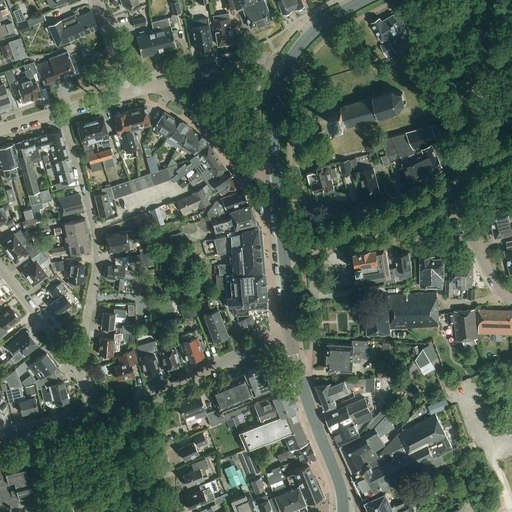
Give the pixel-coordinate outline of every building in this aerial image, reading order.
[(170,0),(174,14),(182,13),(182,11),(185,11),(182,0),(170,0)] [(223,0),(227,9),(234,7),(232,0),(223,0)] [(242,8),(249,28),(271,20),(263,0),(261,0),(254,3),(253,0),(232,0),(234,7),(235,10),(242,8)] [(277,0),(282,13),(283,13),(284,14),(290,12),(289,10),(292,9),(288,0),(277,0)] [(288,0),(292,9),(296,7),(298,8),(301,7),(302,4),(300,0),(288,0)] [(75,14),(48,25),(57,45),(98,28),(91,11),(76,17),(75,14)] [(238,40),(236,27),(232,28),(229,12),(214,15),(219,43),(238,40)] [(371,22),(381,40),(402,29),(393,13),(381,20),(380,17),(371,22)] [(195,48),(212,44),(207,17),(201,18),(200,15),(196,16),(196,19),(190,20),(195,48)] [(145,16),(133,19),(135,27),(147,24),(145,16)] [(19,24),(22,32),(30,28),(29,26),(27,20),(19,24)] [(152,30),(159,52),(165,51),(164,48),(175,45),(168,20),(151,24),(152,30)] [(0,36),(9,34),(5,24),(1,25),(0,21),(0,36)] [(12,23),(7,25),(10,34),(16,32),(12,23)] [(142,57),(159,52),(152,30),(145,32),(146,33),(136,36),(142,57)] [(16,59),(27,55),(20,38),(10,42),(16,59)] [(390,39),(380,44),(388,57),(397,52),(390,39)] [(9,43),(1,46),(5,58),(14,55),(9,43)] [(57,78),(75,71),(68,51),(50,58),(51,60),(48,61),(47,60),(37,64),(46,86),(58,81),(57,78)] [(39,86),(34,74),(38,72),(34,62),(25,65),(27,69),(24,70),(26,75),(24,76),(22,70),(14,74),(20,91),(21,91),(24,100),(39,94),(36,87),(39,86)] [(0,74),(3,82),(3,83),(4,88),(12,85),(6,71),(0,73),(0,74)] [(5,88),(4,88),(3,83),(0,83),(0,109),(11,105),(5,88)] [(345,122),(346,125),(348,124),(347,123),(358,120),(358,121),(359,121),(359,120),(370,117),(370,118),(372,117),(371,116),(378,114),(379,117),(380,117),(380,114),(387,112),(388,114),(390,114),(389,112),(397,109),(397,111),(399,110),(398,109),(402,103),(405,102),(404,100),(403,100),(401,93),(402,93),(402,91),(399,92),(393,90),(392,88),(390,88),(391,90),(383,92),(382,90),(381,91),(381,93),(374,95),(373,93),(371,93),(372,97),(366,99),(365,98),(364,98),(364,99),(353,103),(353,102),(351,102),(351,103),(342,106),(342,105),(341,106),(342,109),(329,113),(332,126),(345,122)] [(141,148),(140,143),(137,133),(135,134),(133,128),(150,124),(147,114),(148,109),(145,106),(126,110),(136,149),(141,148)] [(126,152),(136,149),(126,110),(113,114),(116,123),(114,123),(118,137),(122,136),(126,152)] [(168,135),(178,119),(164,110),(155,124),(158,126),(157,129),(168,135)] [(97,120),(90,121),(95,140),(101,138),(103,146),(111,144),(104,119),(99,121),(97,120)] [(181,121),(178,119),(168,135),(180,143),(184,136),(187,138),(192,129),(191,128),(192,128),(187,125),(187,123),(183,120),(181,121)] [(91,164),(101,161),(99,152),(95,154),(92,141),(95,140),(90,121),(86,123),(85,124),(79,126),(87,151),(91,164)] [(431,125),(383,138),(392,160),(402,156),(404,161),(402,162),(410,181),(419,178),(420,180),(428,178),(426,174),(442,167),(431,141),(437,139),(431,125)] [(35,137),(37,145),(38,147),(44,145),(45,150),(49,149),(50,148),(65,144),(61,129),(35,137)] [(180,143),(181,144),(178,147),(190,154),(192,151),(194,152),(197,149),(205,141),(204,136),(192,129),(187,138),(184,136),(180,143)] [(14,143),(19,160),(29,193),(32,204),(42,201),(50,199),(48,188),(39,191),(31,160),(40,157),(36,146),(37,145),(35,137),(14,143)] [(8,145),(5,146),(13,177),(16,176),(16,173),(18,173),(16,162),(18,162),(18,160),(19,160),(14,143),(11,144),(11,143),(7,144),(8,145)] [(143,144),(150,169),(155,167),(148,143),(143,144)] [(52,148),(55,159),(68,155),(65,144),(50,148),(49,149),(52,148)] [(185,164),(177,171),(179,174),(181,177),(195,166),(214,152),(208,144),(197,152),(198,153),(190,159),(192,162),(187,166),(185,164)] [(6,179),(13,177),(5,146),(0,146),(0,156),(6,179)] [(111,149),(99,152),(101,161),(113,157),(111,149)] [(220,160),(214,152),(195,166),(198,171),(189,178),(191,181),(220,160)] [(391,164),(388,154),(382,156),(385,166),(391,164)] [(55,159),(58,170),(71,166),(68,155),(55,159)] [(356,158),(349,160),(351,167),(358,165),(356,158)] [(227,169),(220,160),(191,181),(194,185),(204,178),(207,183),(227,169)] [(339,162),(343,177),(353,175),(351,167),(349,160),(339,162)] [(333,185),(334,185),(331,176),(333,175),(329,163),(322,165),(317,166),(318,169),(307,172),(309,182),(310,181),(313,190),(324,188),(325,191),(327,192),(333,190),(334,189),(333,185)] [(74,178),(71,166),(58,170),(61,181),(57,182),(58,188),(68,185),(66,180),(74,178)] [(167,167),(162,169),(166,181),(171,179),(167,167)] [(365,195),(379,191),(374,167),(359,171),(365,195)] [(160,183),(166,181),(162,169),(156,171),(160,183)] [(206,185),(212,194),(219,189),(221,193),(228,188),(229,189),(237,183),(228,169),(206,185)] [(155,185),(160,183),(156,171),(150,173),(155,185)] [(149,187),(155,185),(150,173),(145,175),(149,187)] [(174,183),(181,177),(179,174),(179,173),(172,178),(174,183)] [(143,189),(149,187),(145,175),(139,177),(143,189)] [(137,191),(143,189),(139,177),(133,179),(137,191)] [(131,193),(137,191),(133,179),(127,181),(131,193)] [(127,181),(122,183),(126,195),(131,193),(127,181)] [(116,185),(120,197),(126,195),(122,183),(117,185),(116,184),(116,185)] [(114,199),(120,197),(116,185),(111,186),(114,199)] [(206,198),(212,194),(206,185),(205,186),(205,185),(200,188),(191,192),(193,194),(176,202),(181,212),(197,204),(199,207),(208,203),(206,198)] [(112,213),(109,200),(114,199),(111,186),(102,189),(103,193),(96,195),(101,216),(112,213)] [(12,188),(7,190),(10,201),(16,200),(12,188)] [(217,220),(215,215),(227,211),(226,209),(247,201),(243,190),(221,198),(215,200),(206,212),(208,217),(210,216),(211,222),(217,220)] [(62,213),(82,209),(78,192),(58,197),(62,213)] [(44,207),(42,201),(32,204),(37,222),(43,221),(40,208),(44,207)] [(231,218),(235,229),(256,223),(250,203),(229,210),(231,218)] [(5,219),(9,215),(1,205),(0,205),(0,224),(6,220),(5,219)] [(494,238),(511,233),(511,205),(511,206),(488,212),(494,238)] [(148,211),(151,218),(152,218),(154,224),(161,222),(156,209),(148,211)] [(135,224),(151,218),(148,211),(133,217),(135,224)] [(36,226),(35,218),(31,219),(30,216),(24,217),(25,220),(23,221),(24,228),(36,226)] [(64,231),(86,226),(84,217),(62,222),(63,225),(53,227),(55,233),(64,231)] [(13,218),(6,222),(9,228),(16,224),(13,218)] [(235,232),(235,229),(231,218),(211,223),(214,237),(235,232)] [(48,221),(39,222),(40,229),(50,227),(48,221)] [(209,234),(206,225),(200,226),(199,221),(184,224),(188,239),(209,234)] [(261,270),(260,249),(258,225),(242,230),(242,231),(215,239),(214,238),(208,239),(202,241),(205,255),(211,254),(212,255),(220,253),(220,254),(232,251),(233,263),(219,263),(220,273),(261,271),(261,270)] [(88,239),(86,226),(64,231),(66,244),(88,239)] [(0,242),(7,252),(22,240),(30,235),(27,230),(23,233),(19,228),(0,242)] [(105,235),(106,243),(135,237),(133,229),(105,235)] [(35,256),(46,248),(42,242),(38,245),(30,235),(22,240),(7,252),(15,262),(30,250),(35,256)] [(147,236),(139,237),(141,246),(149,244),(147,236)] [(135,237),(106,243),(108,252),(123,249),(127,248),(136,246),(135,237)] [(67,245),(59,247),(51,249),(52,254),(68,251),(68,253),(90,248),(88,239),(66,244),(67,245)] [(395,274),(394,267),(389,268),(385,245),(353,251),(354,253),(352,255),(354,263),(356,264),(359,281),(384,277),(385,282),(396,280),(395,274)] [(47,273),(43,268),(51,262),(49,258),(46,248),(35,256),(32,258),(34,261),(22,271),(32,285),(47,273)] [(171,249),(159,250),(161,265),(173,263),(171,249)] [(151,251),(141,253),(143,265),(154,264),(151,251)] [(397,267),(394,267),(395,274),(398,274),(399,279),(407,278),(407,276),(413,275),(412,267),(411,261),(410,261),(409,252),(395,255),(397,267)] [(129,255),(129,256),(130,263),(141,262),(140,254),(129,255)] [(441,276),(443,276),(443,258),(430,258),(430,255),(420,255),(420,287),(441,286),(441,276)] [(63,260),(55,262),(57,271),(65,269),(63,260)] [(453,295),(453,288),(462,288),(462,263),(450,262),(450,279),(447,279),(447,295),(453,295)] [(122,288),(123,279),(124,277),(132,277),(133,269),(124,269),(124,264),(117,263),(117,266),(108,265),(107,278),(109,278),(109,281),(115,281),(115,288),(122,288)] [(472,263),(462,263),(462,288),(468,288),(468,297),(475,298),(475,289),(472,288),(472,263)] [(73,287),(77,282),(82,283),(82,281),(85,282),(85,275),(82,275),(84,266),(70,264),(70,268),(65,268),(64,276),(69,277),(69,281),(67,282),(73,287)] [(228,303),(236,303),(236,315),(249,314),(249,308),(266,308),(266,298),(265,269),(261,270),(261,271),(220,273),(221,294),(227,293),(228,303)] [(63,293),(64,292),(68,289),(58,277),(53,281),(56,285),(49,291),(55,299),(50,303),(59,314),(72,304),(63,293)] [(212,295),(213,298),(208,299),(211,306),(216,304),(217,307),(203,313),(213,340),(228,334),(218,309),(223,306),(218,293),(212,295)] [(390,327),(438,325),(438,314),(437,293),(387,295),(388,306),(366,307),(367,334),(390,333),(390,327)] [(192,303),(179,304),(184,317),(196,315),(192,303)] [(4,329),(18,318),(9,307),(0,314),(0,329),(2,327),(4,329)] [(125,316),(126,308),(115,307),(114,312),(103,311),(102,326),(115,327),(116,315),(125,316)] [(456,339),(477,337),(474,308),(453,310),(454,312),(456,339)] [(479,309),(478,327),(478,332),(496,333),(496,328),(497,310),(479,309)] [(511,310),(497,310),(496,328),(496,333),(511,332),(511,310)] [(134,332),(134,324),(122,323),(122,332),(134,332)] [(201,356),(203,355),(195,329),(181,334),(183,340),(181,341),(187,360),(196,357),(198,358),(201,357),(201,356)] [(12,351),(13,352),(33,336),(28,331),(27,332),(26,330),(6,346),(10,352),(12,351)] [(122,339),(122,333),(113,332),(112,337),(100,336),(99,353),(112,354),(112,350),(118,350),(119,339),(122,339)] [(173,345),(178,344),(175,334),(164,338),(167,349),(160,351),(166,367),(179,363),(173,345)] [(13,355),(13,356),(10,358),(13,362),(37,344),(36,342),(37,341),(33,336),(13,352),(14,354),(13,355)] [(353,338),(353,344),(328,343),(327,368),(351,370),(351,360),(360,361),(360,356),(368,357),(369,340),(353,338)] [(153,350),(157,349),(154,339),(137,344),(140,354),(141,356),(140,356),(145,373),(158,370),(153,350)] [(420,368),(431,362),(423,348),(415,360),(420,368)] [(39,377),(36,379),(54,375),(52,367),(56,365),(45,352),(30,365),(39,377)] [(131,363),(136,362),(133,352),(128,353),(129,355),(120,357),(122,364),(115,366),(118,379),(134,374),(131,363)] [(211,386),(220,408),(279,384),(270,362),(244,372),(244,373),(211,386)] [(10,386),(21,383),(16,368),(6,375),(10,386)] [(44,385),(48,398),(45,398),(46,401),(48,404),(50,405),(53,406),(57,405),(56,402),(68,398),(63,380),(56,382),(54,375),(36,379),(38,387),(44,385)] [(352,379),(351,379),(344,380),(343,380),(331,384),(330,382),(317,384),(326,409),(336,405),(333,397),(348,391),(347,388),(353,386),(354,386),(358,385),(366,385),(366,391),(374,391),(373,377),(365,377),(352,379)] [(19,400),(22,412),(37,408),(34,396),(25,398),(24,394),(23,394),(21,385),(10,387),(14,401),(19,400)] [(34,385),(26,387),(28,395),(36,393),(34,385)] [(398,385),(394,391),(399,394),(403,388),(398,385)] [(253,403),(261,422),(244,429),(237,414),(249,409),(247,405),(221,416),(217,407),(215,408),(220,423),(233,417),(247,448),(265,440),(277,436),(283,433),(301,426),(286,391),(253,403)] [(183,415),(204,407),(199,392),(178,400),(183,415)] [(434,403),(438,411),(454,405),(451,397),(434,403)] [(325,415),(329,423),(368,406),(364,398),(325,415)] [(370,410),(368,406),(329,423),(333,432),(353,422),(352,418),(370,410)] [(215,408),(214,408),(215,410),(207,413),(212,426),(220,423),(215,408)] [(339,447),(345,460),(384,441),(384,442),(389,440),(386,434),(384,436),(382,433),(394,425),(387,414),(382,409),(380,412),(379,412),(369,423),(373,428),(361,436),(339,447)] [(398,432),(399,433),(398,433),(396,435),(396,434),(378,454),(374,459),(352,472),(351,473),(355,471),(357,476),(352,479),(362,499),(368,497),(395,485),(445,465),(441,457),(453,451),(435,414),(398,432)] [(338,444),(339,443),(359,434),(353,422),(333,432),(338,444)] [(283,433),(290,449),(307,442),(301,426),(283,433)] [(196,447),(207,442),(203,433),(193,437),(194,440),(179,448),(184,459),(198,453),(196,447)] [(279,440),(277,436),(265,440),(268,445),(279,440)] [(309,441),(307,442),(290,449),(277,454),(279,461),(293,455),(297,465),(315,457),(309,441)] [(384,441),(345,460),(351,473),(352,472),(374,459),(378,454),(374,447),(384,442),(384,441)] [(453,449),(454,451),(442,457),(445,463),(462,455),(458,447),(453,449)] [(9,502),(38,495),(33,474),(27,475),(22,456),(3,461),(1,454),(0,454),(0,503),(3,502),(5,508),(7,507),(10,507),(9,502)] [(204,479),(208,477),(205,469),(209,467),(206,459),(191,465),(194,470),(182,475),(183,476),(182,477),(184,481),(185,481),(187,486),(204,479)] [(271,483),(282,479),(286,477),(289,484),(292,483),(293,485),(296,484),(297,486),(300,493),(302,492),(306,502),(321,495),(308,463),(294,468),(293,469),(292,467),(293,466),(291,461),(280,465),(276,467),(277,469),(267,473),(271,483)] [(251,481),(256,493),(265,489),(264,487),(269,485),(265,476),(251,481)] [(206,488),(184,498),(189,509),(215,498),(212,492),(218,489),(214,479),(204,483),(206,488)] [(282,479),(271,483),(273,488),(271,489),(282,511),(304,502),(300,493),(297,486),(286,490),(283,484),(282,479)] [(245,494),(231,500),(236,511),(261,511),(258,511),(253,499),(247,483),(242,485),(245,494)] [(64,494),(66,491),(65,487),(62,484),(58,485),(56,489),(56,493),(60,495),(64,494)] [(365,500),(370,511),(415,511),(410,499),(394,506),(393,503),(391,504),(385,492),(365,500)] [(266,494),(253,499),(258,511),(261,511),(275,511),(279,511),(274,497),(268,499),(266,494)] [(433,494),(421,498),(426,511),(437,511),(439,511),(433,494)]
